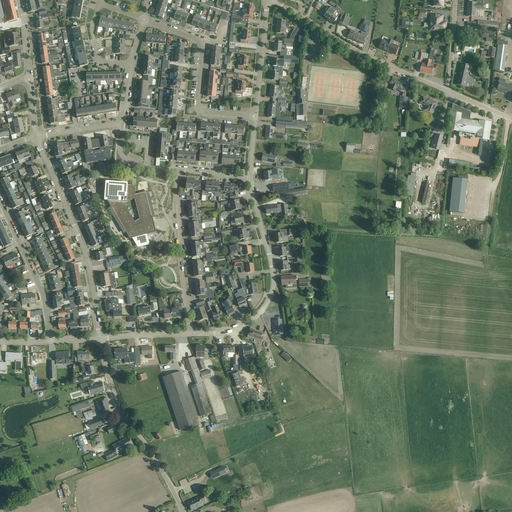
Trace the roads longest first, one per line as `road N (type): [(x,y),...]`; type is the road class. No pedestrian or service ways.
road 1 (unclassified): [(98,339),(84,252),(34,137)]
road 2 (residential): [(190,334),(237,329),(271,292),(250,178)]
road 3 (unclassified): [(446,90),(273,0)]
road 4 (unclassified): [(182,511),(119,402),(98,339)]
road 5 (residential): [(190,334),(178,260),(177,171)]
road 6 (residential): [(50,341),(38,284),(0,199)]
road 7 (residential): [(255,117),(198,110),(202,42)]
